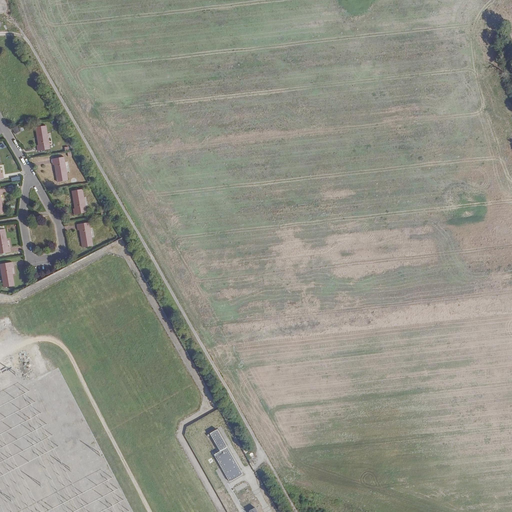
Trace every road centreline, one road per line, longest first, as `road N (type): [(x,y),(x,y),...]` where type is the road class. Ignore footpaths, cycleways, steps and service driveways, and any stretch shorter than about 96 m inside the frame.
road 1 (track): [(295,511),(1,0)]
road 2 (residential): [(31,174),(64,231),(63,256),(35,261),(25,210)]
